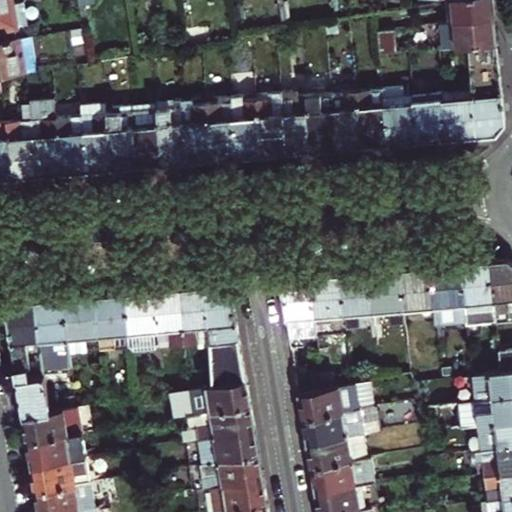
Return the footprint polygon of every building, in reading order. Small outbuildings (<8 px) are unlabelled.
[(11,3),(10,0),(0,0),(0,29),(15,27),(15,26),(27,24),(24,1),(11,3)] [(447,0),(449,21),(494,16),(493,4),(492,0),(447,0)] [(443,47),(468,45),(497,42),(495,28),(494,16),(449,21),(448,21),(440,22),(443,47)] [(338,20),(325,21),(326,32),(339,31),(338,20)] [(0,40),(0,74),(2,74),(22,71),(17,37),(0,40)] [(468,45),(472,89),(476,135),(486,134),(495,133),(496,134),(505,122),(505,121),(497,42),(468,45)] [(404,85),(382,87),(383,98),(405,96),(404,85)] [(387,143),(383,98),(382,87),(356,89),(361,145),(374,144),(387,143)] [(287,152),(281,91),(281,89),(271,90),(271,97),(256,99),(261,154),(271,153),(287,152)] [(292,89),(281,91),(287,152),(297,151),(311,150),(306,94),(293,95),(292,89)] [(347,147),(361,145),(356,89),(331,92),(336,147),(347,147)] [(459,137),(476,135),(472,89),(442,92),(446,138),(459,137)] [(320,149),(336,147),(331,92),(306,94),(311,150),(320,149)] [(428,139),(446,138),(442,92),(437,92),(437,93),(412,95),(416,140),(428,139)] [(261,154),(256,99),(243,100),(242,95),(231,95),(231,96),(236,156),(247,155),(261,154)] [(398,142),(416,140),(412,95),(405,96),(383,98),(387,143),(398,142)] [(222,158),(236,156),(231,96),(220,97),(220,102),(207,103),(211,159),(222,158)] [(32,118),(37,174),(48,173),(62,172),(56,116),(54,97),(30,99),(32,118)] [(156,100),(156,101),(157,107),(175,105),(175,99),(175,98),(156,100)] [(187,161),(181,100),(181,98),(175,99),(175,105),(157,107),(162,163),(172,162),(187,161)] [(199,160),(211,159),(207,103),(192,104),(192,99),(181,100),(187,161),(199,160)] [(106,101),(81,104),(81,114),(87,170),(99,169),(112,168),(107,112),(106,101)] [(156,101),(131,104),(136,165),(148,164),(162,163),(157,107),(156,101)] [(113,111),(107,112),(112,168),(122,167),(136,165),(131,104),(112,106),(113,111)] [(81,114),(56,116),(62,172),(72,171),(87,170),(81,114)] [(6,121),(11,177),(24,175),(37,174),(32,118),(6,121)] [(0,177),(1,178),(11,177),(6,121),(0,121),(0,177)] [(500,258),(490,259),(495,318),(496,322),(511,319),(511,260),(508,257),(500,258)] [(475,260),(460,261),(465,318),(465,321),(495,318),(490,259),(475,260)] [(465,318),(460,261),(444,263),(430,264),(434,305),(434,309),(435,321),(465,318)] [(414,266),(400,267),(404,307),(434,305),(430,264),(414,266)] [(386,268),(370,270),(375,321),(405,319),(405,312),(404,307),(400,267),(386,268)] [(355,271),(341,272),(346,324),(375,321),(370,270),(355,271)] [(346,324),(341,272),(327,273),(311,275),(316,333),(346,330),(346,324)] [(281,289),(291,346),(302,345),(301,335),(316,334),(316,333),(311,275),(299,276),(291,277),(290,276),(281,289)] [(215,283),(204,284),(211,340),(239,337),(232,292),(221,283),(215,283)] [(193,285),(180,286),(185,342),(211,340),(204,284),(193,285)] [(185,342),(180,286),(170,287),(156,289),(161,340),(161,344),(185,342)] [(161,340),(156,289),(141,290),(125,291),(129,331),(130,341),(130,343),(135,347),(157,345),(161,340)] [(95,294),(99,334),(129,331),(125,291),(113,292),(95,294)] [(80,295),(64,297),(70,352),(88,350),(88,349),(87,335),(99,334),(95,294),(80,295)] [(48,298),(34,299),(42,348),(44,360),(45,367),(58,366),(57,361),(70,360),(70,352),(64,297),(48,298)] [(11,342),(24,340),(25,350),(42,348),(34,299),(25,300),(16,301),(15,300),(6,313),(6,314),(11,342)] [(129,331),(99,334),(100,343),(130,341),(129,331)] [(87,335),(88,349),(100,348),(100,343),(99,334),(87,335)] [(213,383),(246,377),(242,355),(239,337),(211,340),(213,383)] [(14,362),(44,360),(42,348),(25,350),(24,340),(11,342),(14,362)] [(501,369),(511,368),(511,347),(499,349),(501,369)] [(23,414),(51,409),(45,367),(44,360),(14,362),(19,390),(23,414)] [(511,368),(501,369),(474,372),(477,398),(511,394),(511,368)] [(296,376),(299,392),(321,387),(319,372),(296,376)] [(190,387),(194,412),(250,402),(248,388),(246,377),(213,383),(190,387)] [(356,381),(361,406),(374,404),(370,378),(356,381)] [(356,381),(321,387),(299,392),(301,404),(303,416),(361,406),(356,381)] [(187,413),(194,412),(190,387),(170,390),(175,415),(187,413)] [(511,394),(477,398),(460,400),(463,425),(480,423),(511,419),(511,394)] [(199,436),(254,427),(252,411),(250,402),(194,412),(196,422),(199,436)] [(87,403),(78,405),(82,431),(92,429),(87,403)] [(28,440),(82,431),(78,405),(51,409),(23,414),(25,427),(28,440)] [(307,441),(361,432),(365,431),(366,431),(362,408),(361,406),(303,416),(305,427),(307,441)] [(369,407),(362,408),(366,431),(383,428),(379,409),(370,411),(369,407)] [(188,423),(196,422),(194,412),(187,413),(188,423)] [(511,419),(480,423),(482,448),(511,444),(511,419)] [(203,461),(259,452),(256,437),(254,427),(199,436),(203,461)] [(32,465),(87,456),(82,431),(28,440),(30,452),(32,465)] [(352,458),(370,455),(365,431),(361,432),(362,438),(349,440),(352,458)] [(311,465),(352,458),(349,440),(362,438),(361,432),(307,441),(309,451),(311,465)] [(511,444),(482,448),(477,448),(478,465),(483,465),(484,473),(511,469),(511,444)] [(211,485),(263,476),(261,463),(259,452),(203,461),(201,461),(205,486),(211,485)] [(316,490),(361,483),(376,480),(372,455),(370,455),(352,458),(311,465),(313,477),(316,490)] [(36,489),(91,480),(87,456),(32,465),(34,476),(36,489)] [(487,497),(511,494),(511,469),(484,473),(487,497)] [(265,487),(263,476),(211,485),(215,510),(228,508),(267,501),(265,487)] [(38,502),(40,511),(53,511),(91,506),(95,505),(91,480),(36,489),(38,502)] [(380,505),(376,480),(361,483),(365,507),(376,506),(380,505)] [(337,511),(365,507),(361,483),(316,490),(318,501),(319,511),(337,511)] [(511,511),(511,494),(487,497),(488,510),(473,511),(472,511),(511,511)] [(480,498),(480,504),(472,505),(473,511),(488,510),(487,497),(480,498)] [(268,511),(267,501),(228,508),(228,511),(268,511)]
